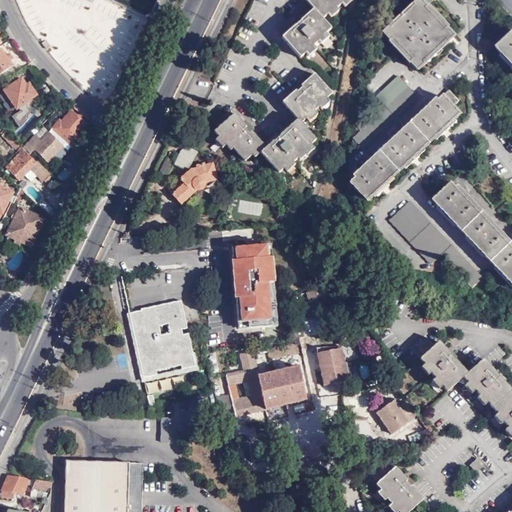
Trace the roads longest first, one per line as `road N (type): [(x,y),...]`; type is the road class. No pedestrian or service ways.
road 1 (residential): [(0,474),(226,0)]
road 2 (primary): [(202,0),(0,419)]
road 3 (residential): [(106,122),(9,324)]
road 4 (residential): [(106,122),(55,80),(1,0)]
road 5 (unknown): [(357,162),(475,58)]
road 6 (residential): [(166,0),(106,122)]
